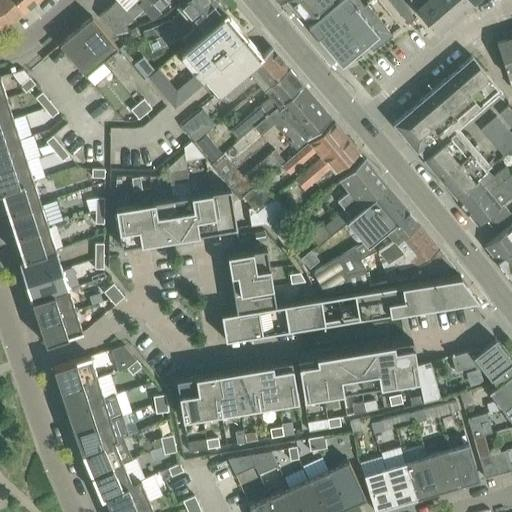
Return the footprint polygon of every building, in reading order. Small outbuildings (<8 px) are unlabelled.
[(0,0),(0,25),(11,21),(23,9),(15,0),(0,0)] [(15,0),(23,9),(30,3),(27,0),(15,0)] [(152,0),(139,0),(140,1),(132,8),(131,6),(126,10),(117,0),(115,0),(107,6),(123,25),(152,0)] [(160,35),(150,38),(153,47),(164,43),(185,35),(189,40),(188,40),(189,41),(190,42),(225,10),(216,0),(210,0),(177,27),(160,35)] [(171,19),(153,27),(160,35),(177,27),(210,0),(181,0),(177,4),(182,10),(171,19)] [(288,0),(291,3),(305,19),(327,0),(288,0)] [(330,2),(307,22),(317,34),(328,47),(372,10),(367,3),(364,5),(359,0),(334,0),(331,3),(330,2)] [(402,0),(395,6),(401,14),(407,8),(402,0)] [(410,0),(415,8),(437,33),(455,17),(440,0),(410,0)] [(440,0),(455,17),(471,3),(468,0),(440,0)] [(107,6),(98,14),(114,33),(126,29),(123,25),(107,6)] [(407,8),(401,14),(408,23),(413,19),(407,8)] [(231,17),(225,10),(190,42),(189,41),(180,49),(181,51),(184,48),(197,63),(194,66),(192,67),(201,77),(204,74),(218,89),(215,91),(217,94),(223,89),(272,47),(271,46),(262,54),(261,52),(246,35),(241,29),(231,17)] [(372,10),(328,47),(339,60),(340,62),(342,61),(357,49),(365,42),(372,50),(379,45),(392,35),(372,10)] [(92,16),(75,29),(101,60),(117,46),(92,16)] [(75,29),(59,43),(85,74),(101,60),(75,29)] [(496,42),(508,76),(510,84),(511,83),(511,30),(505,33),(506,38),(496,42)] [(272,47),(223,89),(231,99),(256,78),(261,84),(262,84),(286,64),(272,47)] [(448,188),(455,195),(487,169),(451,127),(498,87),(499,87),(493,80),(472,55),(471,55),(458,66),(445,77),(419,99),(407,110),(392,122),(416,150),(417,149),(423,156),(422,157),(433,170),(444,183),(448,188)] [(136,67),(145,78),(154,70),(145,59),(136,67)] [(303,84),(286,64),(262,84),(265,87),(270,94),(254,108),(249,112),(229,128),(236,137),(252,125),(253,126),(257,122),(303,84)] [(202,85),(193,74),(175,90),(158,70),(149,78),(174,108),(202,85)] [(25,91),(35,83),(29,76),(20,84),(25,91)] [(306,139),(331,117),(303,84),(257,122),(253,126),(261,135),(276,122),(297,147),(306,139)] [(35,96),(44,107),(51,102),(42,91),(35,96)] [(0,121),(13,117),(6,97),(0,98),(0,121)] [(143,97),(137,103),(145,112),(151,107),(143,97)] [(51,116),(58,110),(51,102),(44,107),(51,116)] [(145,112),(137,103),(130,108),(139,118),(145,112)] [(511,111),(507,106),(499,113),(511,127),(511,134),(496,115),(481,128),(503,155),(511,148),(511,111)] [(199,109),(182,123),(195,139),(212,125),(199,109)] [(0,121),(0,144),(20,138),(13,117),(0,121)] [(347,135),(334,120),(298,150),(284,161),(282,163),(288,170),(315,148),(322,156),(347,135)] [(46,140),(53,149),(60,144),(52,134),(46,140)] [(360,152),(347,135),(322,156),(296,178),(303,186),(328,164),(335,173),(360,152)] [(0,144),(0,166),(26,158),(20,138),(0,144)] [(184,151),(185,159),(205,156),(194,143),(190,139),(183,146),(184,151)] [(62,160),(69,154),(60,144),(53,149),(62,160)] [(221,153),(210,162),(240,198),(243,196),(261,181),(282,163),(284,161),(274,149),(242,177),(221,153)] [(187,168),(185,159),(184,151),(167,166),(168,172),(187,168)] [(338,203),(376,172),(365,157),(340,179),(349,191),(336,201),(338,203)] [(0,189),(33,179),(26,158),(0,166),(0,189)] [(487,169),(455,195),(465,209),(511,173),(505,165),(492,176),(487,169)] [(92,176),(104,176),(104,168),(92,167),(92,176)] [(388,186),(376,172),(338,203),(342,208),(323,224),(330,233),(339,226),(388,186)] [(511,174),(511,173),(465,209),(477,223),(485,217),(492,226),(509,212),(502,203),(511,194),(511,174)] [(140,176),(130,177),(132,189),(142,187),(140,176)] [(40,202),(33,179),(0,189),(0,190),(1,191),(8,212),(40,202)] [(251,205),(256,211),(274,196),(261,181),(243,196),(251,205)] [(388,186),(351,216),(372,242),(408,210),(388,186)] [(216,230),(236,227),(230,188),(210,191),(216,230)] [(197,233),(216,230),(210,191),(191,194),(197,233)] [(178,236),(197,233),(191,194),(172,197),(178,236)] [(256,211),(266,222),(276,234),(293,219),(274,196),(256,211)] [(95,197),(95,209),(104,209),(104,197),(95,197)] [(159,240),(178,236),(172,197),(153,200),(159,240)] [(140,243),(159,240),(153,200),(134,203),(140,243)] [(8,212),(15,235),(48,225),(40,202),(8,212)] [(121,246),(140,243),(134,203),(114,206),(121,245),(121,246)] [(251,225),(266,222),(256,211),(251,205),(248,206),(251,225)] [(104,209),(95,209),(95,222),(104,222),(104,209)] [(418,222),(408,210),(372,242),(368,245),(366,240),(354,247),(338,257),(337,256),(313,271),(325,291),(342,289),(366,284),(364,271),(360,256),(373,251),(378,247),(389,259),(393,257),(403,249),(397,242),(391,247),(390,246),(418,222)] [(440,247),(418,222),(390,246),(391,247),(397,242),(403,249),(393,257),(389,259),(380,264),(382,270),(397,265),(401,269),(412,264),(414,276),(438,272),(454,267),(456,270),(456,269),(454,265),(452,263),(440,247)] [(511,222),(498,234),(485,244),(497,260),(511,248),(511,222)] [(55,247),(48,225),(15,235),(23,258),(55,247)] [(103,255),(103,242),(95,242),(94,255),(103,255)] [(18,261),(25,280),(62,268),(55,247),(23,258),(23,259),(18,261)] [(226,253),(230,272),(269,266),(266,247),(240,251),(226,253)] [(511,248),(497,260),(510,277),(511,275),(511,248)] [(103,255),(94,255),(94,267),(103,268),(103,255)] [(272,285),(269,266),(230,272),(233,291),(272,285)] [(68,289),(62,268),(25,280),(31,301),(68,289)] [(300,272),(289,274),(291,283),(305,280),(300,272)] [(353,304),(337,307),(339,320),(467,299),(468,299),(478,297),(461,275),(460,274),(351,292),(353,304)] [(103,290),(109,297),(118,289),(113,282),(103,290)] [(233,291),(236,310),(270,305),(275,304),(272,285),(233,291)] [(303,289),(304,299),(319,297),(314,288),(303,289)] [(31,301),(38,321),(75,309),(68,289),(31,301)] [(118,289),(109,297),(114,303),(124,295),(118,289)] [(323,322),(319,297),(304,299),(275,304),(270,305),(275,330),(323,322)] [(275,330),(270,305),(236,310),(220,313),(225,339),(275,330)] [(75,309),(38,321),(45,343),(82,331),(75,309)] [(511,361),(511,359),(508,354),(497,340),(496,339),(495,337),(479,350),(478,346),(451,354),(455,370),(479,363),(490,378),(491,377),(494,381),(502,380),(488,390),(488,391),(511,372),(511,361)] [(416,364),(412,339),(392,343),(399,382),(418,379),(416,364)] [(392,343),(373,346),(379,385),(399,382),(392,343)] [(123,344),(111,348),(118,369),(126,367),(136,359),(124,345),(123,344)] [(373,346),(354,349),(360,388),(379,385),(373,346)] [(341,392),(360,388),(354,349),(335,352),(341,392)] [(335,352),(316,355),(322,395),(341,392),(335,352)] [(60,388),(97,376),(90,355),(53,367),(60,388)] [(303,398),(322,395),(316,355),(297,358),(303,398)] [(136,359),(126,367),(132,373),(142,365),(136,359)] [(297,399),(291,361),(291,359),(271,363),(277,402),(297,399)] [(416,364),(418,379),(422,394),(423,401),(440,397),(430,360),(416,364)] [(258,405),(277,402),(271,363),(252,366),(258,405)] [(239,408),(258,405),(252,366),(233,369),(239,408)] [(214,372),(220,412),(239,408),(233,369),(214,372)] [(195,375),(201,415),(220,412),(214,372),(195,375)] [(511,372),(488,391),(502,408),(511,400),(511,372)] [(201,415),(195,375),(175,378),(182,418),(201,415)] [(66,409),(103,397),(97,376),(60,388),(66,409)] [(470,389),(460,392),(463,404),(473,401),(470,389)] [(103,397),(66,409),(73,429),(122,413),(116,393),(103,397)] [(153,395),(154,404),(167,402),(165,393),(153,395)] [(390,404),(402,402),(400,393),(388,395),(390,404)] [(412,404),(423,401),(422,394),(409,396),(412,404)] [(377,407),(375,398),(363,401),(365,410),(377,407)] [(455,398),(434,404),(437,416),(458,410),(455,398)] [(511,400),(502,408),(511,421),(511,400)] [(365,410),(363,401),(351,404),(353,413),(365,410)] [(167,402),(154,404),(156,412),(168,410),(167,402)] [(417,422),(437,416),(434,404),(423,407),(423,406),(413,409),(416,420),(417,422)] [(402,412),(392,415),(395,426),(406,423),(402,412)] [(122,413),(73,429),(82,452),(113,439),(113,440),(123,436),(129,434),(122,413)] [(340,424),(339,415),(327,418),(328,427),(340,424)] [(392,415),(380,418),(384,430),(395,426),(392,415)] [(328,427),(327,418),(307,421),(308,430),(328,427)] [(349,420),(351,429),(351,431),(362,428),(359,418),(349,420)] [(283,434),(292,433),(290,421),(281,422),(281,425),(283,434)] [(473,437),(482,434),(479,423),(469,425),(473,437)] [(283,434),(281,425),(269,427),(271,436),(283,434)] [(237,442),(245,441),(243,429),(235,430),(237,442)] [(243,429),(245,441),(257,439),(256,431),(244,433),(243,429)] [(162,445),(174,442),(173,434),(160,436),(162,445)] [(327,446),(325,434),(316,435),(318,448),(327,446)] [(479,457),(488,454),(482,434),(473,437),(479,457)] [(318,448),(316,435),(308,437),(310,449),(318,448)] [(113,439),(82,452),(91,475),(122,461),(123,462),(132,458),(123,436),(113,440),(113,439)] [(205,438),(206,447),(219,445),(218,436),(205,438)] [(189,450),(206,447),(205,438),(187,441),(189,450)] [(153,448),(149,450),(153,458),(164,453),(176,450),(174,442),(162,445),(153,448)] [(468,442),(447,448),(457,485),(479,478),(468,442)] [(298,458),(296,445),(288,447),(290,459),(298,458)] [(426,454),(437,491),(457,485),(447,448),(426,454)] [(261,451),(253,452),(255,464),(255,465),(259,473),(279,464),(272,449),(261,451)] [(244,454),(227,457),(234,474),(255,465),(255,464),(253,452),(244,454)] [(426,454),(405,461),(416,497),(437,491),(426,454)] [(479,457),(484,477),(498,473),(492,454),(488,454),(479,457)] [(122,461),(91,475),(100,497),(101,497),(105,496),(105,495),(132,483),(131,482),(140,479),(143,478),(134,457),(132,458),(123,462),(122,461)] [(328,468),(345,506),(365,497),(348,459),(328,468)] [(405,461),(385,467),(395,503),(416,497),(405,461)] [(171,475),(183,470),(179,462),(168,467),(171,475)] [(363,473),(374,510),(395,503),(385,467),(363,473)] [(328,468),(308,477),(324,511),(332,511),(345,506),(328,468)] [(324,511),(308,477),(289,486),(301,511),(324,511)] [(111,511),(119,511),(149,499),(140,479),(131,482),(132,483),(105,495),(105,496),(111,511)] [(301,511),(289,486),(269,495),(276,511),(301,511)] [(182,499),(186,507),(197,502),(194,494),(182,499)] [(276,511),(269,495),(248,505),(251,511),(276,511)] [(154,511),(149,499),(119,511),(154,511)] [(196,511),(201,510),(197,502),(186,507),(187,511),(196,511)]
